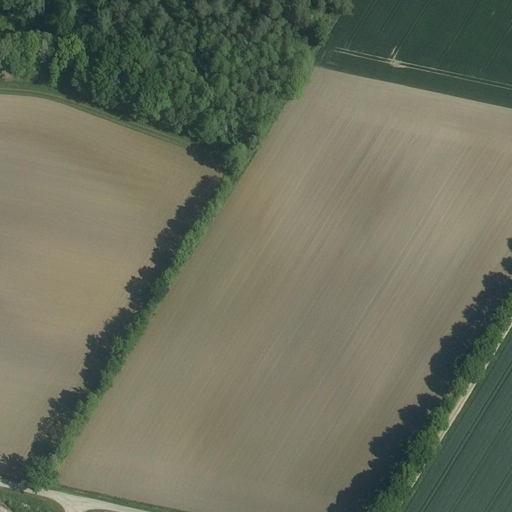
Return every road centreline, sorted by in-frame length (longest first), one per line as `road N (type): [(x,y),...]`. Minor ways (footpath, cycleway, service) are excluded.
road 1 (track): [(393,511),(511,316)]
road 2 (unclassified): [(134,511),(0,483)]
